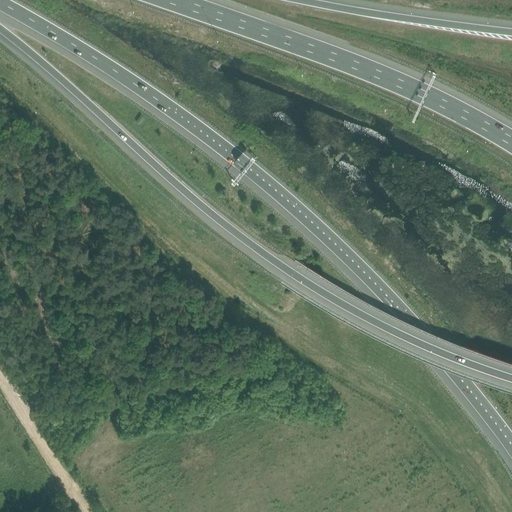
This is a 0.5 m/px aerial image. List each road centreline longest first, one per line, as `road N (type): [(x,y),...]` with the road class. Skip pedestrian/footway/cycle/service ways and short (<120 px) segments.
road 1 (motorway): [(0,3),(171,108),(303,214),(395,306),(511,446)]
road 2 (motorway): [(0,29),(239,239),(347,305),(511,375)]
road 3 (motorway): [(511,141),(376,72),(161,0)]
road 4 (motorway): [(511,32),(299,0)]
road 5 (track): [(84,511),(0,376)]
